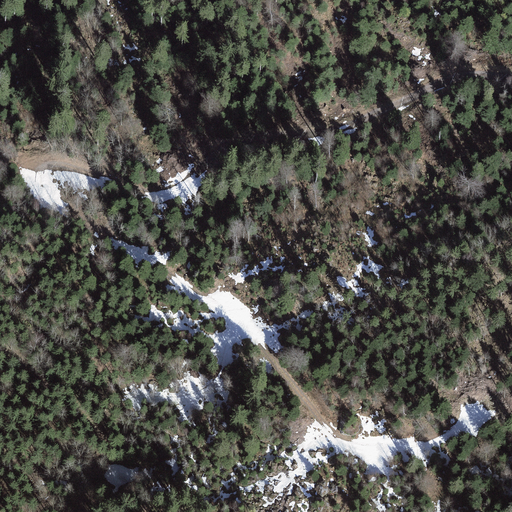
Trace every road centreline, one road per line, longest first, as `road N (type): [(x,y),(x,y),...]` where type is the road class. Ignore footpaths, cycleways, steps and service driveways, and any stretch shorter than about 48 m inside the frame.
road 1 (track): [(511,78),(463,73),(323,133),(237,139),(164,193),(59,164),(37,172),(35,183),(236,318),(341,441),(399,445),(456,433)]
road 2 (track): [(0,353),(33,380),(55,386),(185,397),(219,380),(236,318)]
